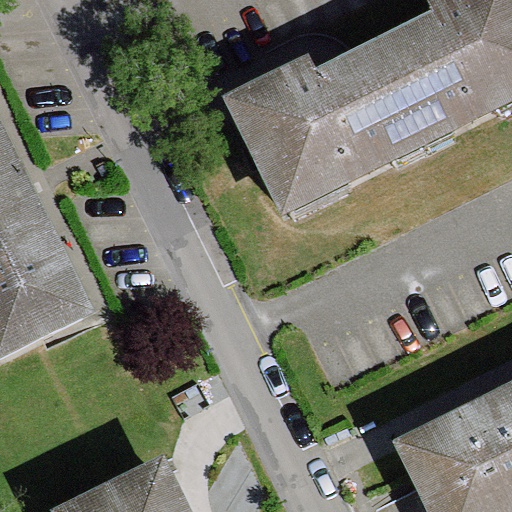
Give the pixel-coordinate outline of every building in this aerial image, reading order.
[(224,107),(282,224),(511,110),(511,0),(442,0),(423,10),(431,25),(337,71),(314,83),(307,67),(224,107)] [(0,194),(25,183),(0,131),(0,194)] [(0,364),(90,322),(25,183),(0,194),(0,364)] [(511,511),(511,394),(394,455),(423,511),(511,511)] [(73,511),(182,511),(161,469),(73,511)]
